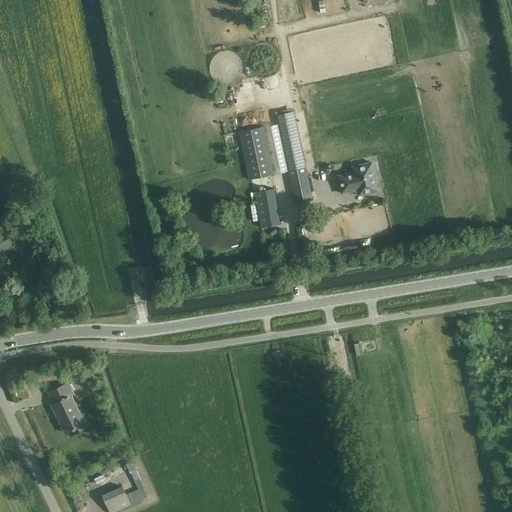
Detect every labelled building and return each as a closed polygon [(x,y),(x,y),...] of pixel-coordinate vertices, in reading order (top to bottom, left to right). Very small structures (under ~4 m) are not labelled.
[(295,203),(313,199),(294,112),(276,115),(295,203)] [(249,179),(274,174),(263,127),(239,132),(249,179)] [(227,150),(239,148),(236,132),(224,134),(227,150)] [(357,190),(359,195),(378,191),(372,162),(352,167),(354,172),(338,176),(342,193),(357,190)] [(255,191),(261,227),(281,224),(274,188),(255,191)] [(0,276),(8,272),(5,266),(4,266),(0,258),(0,252),(15,244),(11,237),(0,242),(0,276)] [(19,266),(23,273),(35,267),(38,272),(42,270),(40,265),(37,258),(19,266)] [(52,404),(66,432),(76,428),(76,427),(84,423),(71,396),(74,395),(68,382),(48,392),(54,403),(52,404)] [(132,504),(148,497),(134,463),(128,466),(137,488),(127,493),(132,504)] [(110,511),(113,511),(131,504),(122,486),(102,495),(110,511)]
